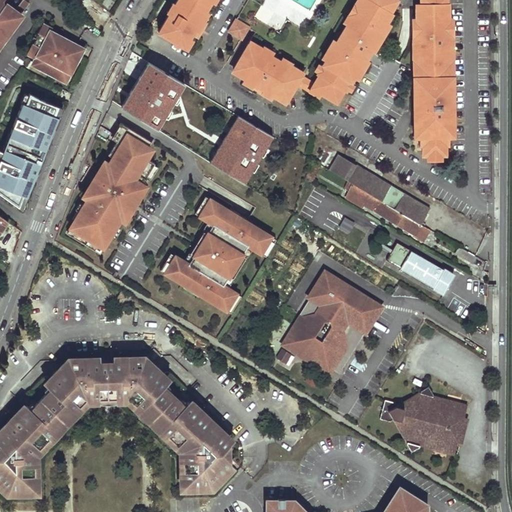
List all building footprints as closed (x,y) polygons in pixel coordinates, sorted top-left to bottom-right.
[(0,0),(0,46),(1,45),(0,44),(0,36),(1,36),(3,37),(10,27),(12,29),(22,15),(7,4),(4,4),(4,0),(3,0),(0,0)] [(26,0),(21,0),(17,7),(23,11),(29,2),(26,0)] [(176,0),(158,32),(183,47),(189,38),(191,34),(205,11),(211,0),(176,0)] [(313,84),(311,87),(320,93),(336,102),(343,90),(345,91),(354,76),(386,22),(391,14),(390,12),(397,0),(361,0),(347,24),(336,42),(326,60),(317,74),(318,75),(313,84)] [(361,0),(356,0),(343,22),(347,24),(361,0)] [(422,145),(422,155),(427,155),(441,154),(445,154),(445,144),(448,144),(448,136),(450,136),(448,11),(447,11),(447,3),(443,3),(443,0),(419,0),(420,4),(417,4),(417,12),(415,12),(417,137),(419,137),(419,145),(422,145)] [(205,11),(191,34),(198,38),(206,23),(203,21),(208,13),(205,11)] [(236,19),(229,31),(241,38),(248,27),(236,19)] [(354,76),(357,79),(390,24),(386,22),(354,76)] [(52,28),(42,23),(27,52),(36,57),(32,63),(66,81),(83,48),(66,38),(64,41),(61,39),(62,36),(51,30),(52,28)] [(12,29),(10,27),(3,37),(1,36),(0,36),(0,44),(1,45),(12,29)] [(189,38),(183,47),(187,49),(192,40),(189,38)] [(322,58),(326,60),(336,42),(332,40),(322,58)] [(250,41),(248,45),(257,50),(259,46),(250,41)] [(248,45),(233,70),(246,77),(245,79),(254,84),(263,90),(273,95),(274,94),(286,101),(297,84),(301,77),(293,71),(288,69),(290,67),(280,61),(271,55),(262,50),(260,52),(257,50),(248,45)] [(264,47),(262,50),(271,55),(273,52),(264,47)] [(282,58),(280,61),(290,67),(292,64),(282,58)] [(121,106),(157,128),(164,116),(168,109),(172,102),(176,96),(184,83),(148,62),(121,106)] [(295,68),(293,71),(301,77),(303,73),(295,68)] [(301,77),(297,84),(318,96),(320,93),(311,87),(313,84),(301,77)] [(245,79),(243,82),(252,88),(254,84),(245,79)] [(263,90),(261,93),(271,99),(273,95),(263,90)] [(24,102),(28,93),(24,91),(19,100),(22,102),(24,102)] [(21,191),(25,193),(59,116),(55,114),(59,105),(41,98),(29,92),(28,93),(24,102),(22,102),(9,131),(13,133),(5,151),(1,150),(0,149),(0,192),(16,203),(21,191)] [(210,161),(244,183),(252,170),(256,163),(261,155),(266,147),(273,136),(238,115),(231,126),(227,133),(217,149),(213,157),(210,161)] [(115,141),(113,144),(118,147),(121,141),(116,138),(124,125),(120,123),(119,124),(113,134),(111,138),(115,141)] [(227,123),(222,131),(227,133),(231,126),(227,123)] [(151,141),(124,125),(116,138),(121,141),(118,147),(112,157),(108,164),(103,171),(91,191),(87,198),(83,205),(74,220),(73,221),(76,223),(69,235),(100,253),(110,235),(116,226),(118,222),(127,207),(131,201),(143,181),(146,176),(153,164),(154,163),(149,160),(143,156),(147,150),(146,149),(147,147),(151,141)] [(13,133),(9,131),(1,150),(5,151),(13,133)] [(113,144),(108,154),(112,157),(118,147),(113,144)] [(154,151),(147,147),(146,149),(147,150),(143,156),(149,160),(154,151)] [(213,147),(209,154),(213,157),(217,149),(213,147)] [(340,154),(331,170),(380,199),(422,224),(431,208),(340,154)] [(157,167),(153,164),(146,176),(150,179),(157,167)] [(99,169),(87,188),(89,189),(91,191),(103,171),(101,170),(99,169)] [(147,183),(143,181),(131,201),(135,203),(141,194),(140,193),(147,183)] [(19,205),(25,193),(21,191),(16,203),(19,205)] [(210,198),(205,195),(195,213),(199,216),(210,198)] [(248,219),(230,207),(229,210),(210,198),(199,216),(208,221),(212,223),(204,237),(196,250),(188,263),(184,260),(175,255),(165,272),(184,284),(187,286),(188,284),(195,288),(194,290),(200,293),(226,309),(237,293),(228,287),(223,284),(236,265),(248,245),(252,248),(261,253),(271,236),(251,223),(252,221),(248,219)] [(383,215),(416,234),(416,233),(422,224),(380,199),(376,206),(385,213),(383,215)] [(77,210),(72,218),(74,220),(83,205),(79,202),(75,209),(77,210)] [(132,209),(127,207),(118,222),(120,223),(126,214),(128,216),(132,209)] [(345,217),(339,227),(349,233),(355,222),(345,217)] [(73,221),(67,233),(69,235),(76,223),(73,221)] [(204,230),(201,235),(204,237),(212,223),(208,221),(203,229),(204,230)] [(422,224),(416,233),(426,239),(431,229),(422,224)] [(120,229),(116,226),(110,235),(114,238),(120,229)] [(201,235),(193,247),(196,250),(204,237),(201,235)] [(276,238),(271,236),(261,253),(266,256),(276,238)] [(252,248),(248,245),(236,265),(239,266),(246,255),(247,256),(252,248)] [(474,254),(460,246),(455,254),(469,262),(474,254)] [(189,252),(184,260),(188,263),(196,250),(193,247),(190,252),(189,252)] [(445,292),(454,275),(454,272),(445,267),(444,269),(411,250),(401,268),(433,287),(432,288),(441,293),(445,292)] [(175,255),(170,252),(160,269),(165,272),(175,255)] [(239,266),(236,265),(223,284),(228,287),(233,279),(232,278),(239,266)] [(379,307),(324,273),(315,287),(319,289),(317,292),(313,290),(309,298),(311,300),(316,302),(306,320),(301,317),(291,333),(296,336),(288,349),(297,354),(296,355),(302,359),(303,357),(310,361),(309,363),(315,366),(315,365),(329,373),(331,369),(340,374),(354,351),(348,348),(356,336),(361,339),(379,307)] [(187,286),(184,284),(183,286),(199,296),(200,293),(194,290),(195,288),(188,284),(187,286)] [(131,297),(121,291),(116,300),(126,306),(131,297)] [(242,295),(237,293),(226,309),(231,313),(242,295)] [(316,302),(311,300),(301,317),(306,320),(316,302)] [(296,336),(291,333),(283,345),(288,349),(296,336)] [(361,339),(356,336),(348,348),(354,351),(361,339)] [(87,397),(92,392),(122,391),(127,396),(130,396),(133,399),(133,402),(143,412),(146,411),(149,414),(149,417),(154,422),(157,421),(160,425),(160,427),(170,437),(172,436),(176,439),(175,442),(179,446),(181,444),(183,446),(184,486),(189,486),(190,484),(195,484),(196,485),(210,485),(230,464),(227,461),(224,457),(223,450),(227,446),(230,443),(206,420),(204,421),(200,418),(201,415),(188,402),(184,406),(164,386),(167,383),(159,375),(156,375),(153,372),(153,369),(151,367),(162,356),(154,348),(144,359),(146,361),(146,362),(150,367),(149,368),(145,372),(142,368),(142,362),(142,359),(113,360),(113,366),(99,367),(99,360),(71,361),(71,364),(71,370),(67,374),(63,370),(62,369),(60,372),(60,374),(57,378),(54,377),(47,385),(50,389),(30,409),(27,406),(14,420),(15,422),(11,425),(9,425),(0,434),(0,482),(8,490),(22,490),(24,488),(28,488),(30,490),(35,489),(34,450),(36,447),(38,449),(41,445),(41,443),(44,440),(46,440),(56,430),(56,427),(59,424),(61,424),(66,419),(66,417),(69,413),(72,413),(81,403),(81,401),(84,397),(87,397)] [(281,349),(276,359),(289,366),(295,356),(281,349)] [(419,444),(454,453),(457,439),(453,432),(456,420),(463,416),(467,403),(432,393),(433,391),(428,384),(419,389),(418,393),(415,395),(414,394),(397,404),(395,402),(386,399),(381,417),(391,420),(394,418),(404,435),(405,434),(407,437),(406,442),(410,450),(419,445),(419,444)] [(453,432),(457,439),(463,416),(456,420),(453,432)] [(268,501),(268,511),(424,511),(425,505),(400,489),(384,511),(303,511),(293,501),(268,501)]
